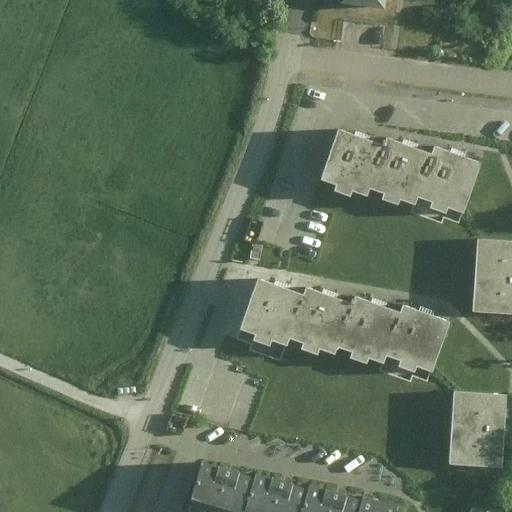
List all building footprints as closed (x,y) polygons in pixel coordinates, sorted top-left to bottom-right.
[(344,0),(344,5),(388,11),(389,0),(344,0)] [(467,218),(485,166),(457,156),(438,150),(436,157),(408,148),(390,141),(387,149),(364,141),(342,133),(325,183),(341,189),(338,195),(355,201),(357,195),(372,200),(375,192),(387,197),(385,203),(402,209),(404,203),(418,208),(420,202),(436,207),(434,212),(449,217),(451,212),(467,218)] [(511,312),(511,240),(471,238),(467,310),(511,312)] [(427,380),(447,323),(419,313),(393,304),(390,312),(370,305),(346,296),(341,308),(321,301),(299,293),(295,305),(273,297),(253,290),(238,330),(252,335),(249,344),(289,358),(294,344),(406,384),(410,373),(427,380)] [(499,467),(504,396),(442,391),(437,462),(499,467)] [(196,460),(182,503),(210,511),(230,511),(231,511),(234,511),(395,511),(396,511),(380,506),(360,500),(359,505),(334,498),(306,490),(304,493),(293,490),(294,487),(272,479),(247,471),(245,476),(221,469),(196,460)] [(479,496),(472,511),(490,511),(494,502),(479,496)]
